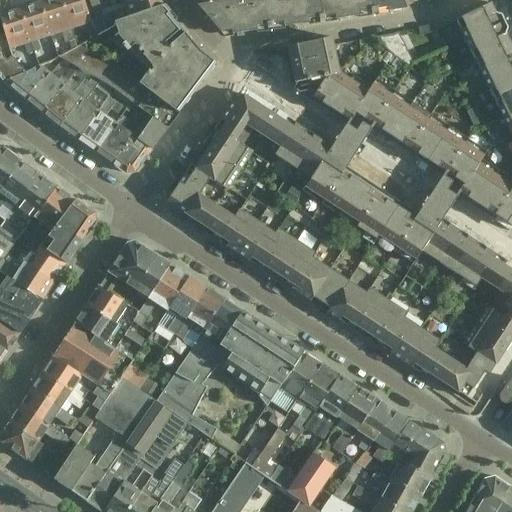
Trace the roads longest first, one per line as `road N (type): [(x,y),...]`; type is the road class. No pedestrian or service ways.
road 1 (residential): [(480,439),(130,210)]
road 2 (residential): [(511,246),(231,63)]
road 3 (residential): [(130,210),(0,398)]
road 4 (residential): [(231,63),(247,45),(424,14)]
road 5 (residential): [(231,63),(130,210)]
road 6 (residential): [(130,210),(0,115)]
